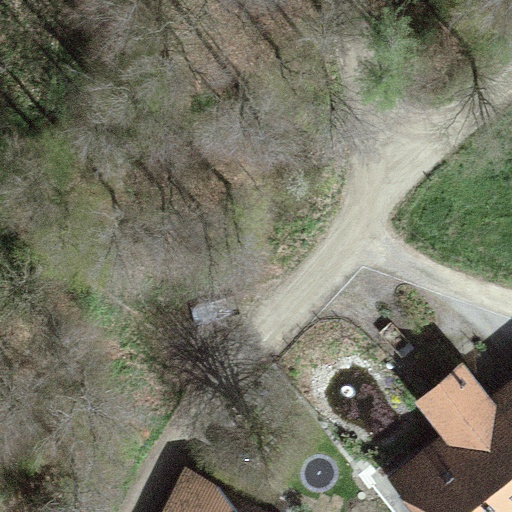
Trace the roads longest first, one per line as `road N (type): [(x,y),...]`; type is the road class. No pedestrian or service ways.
road 1 (track): [(135,511),(162,458),(397,165)]
road 2 (track): [(0,273),(268,324)]
road 3 (track): [(336,240),(455,296),(511,310)]
road 4 (track): [(397,165),(511,66)]
